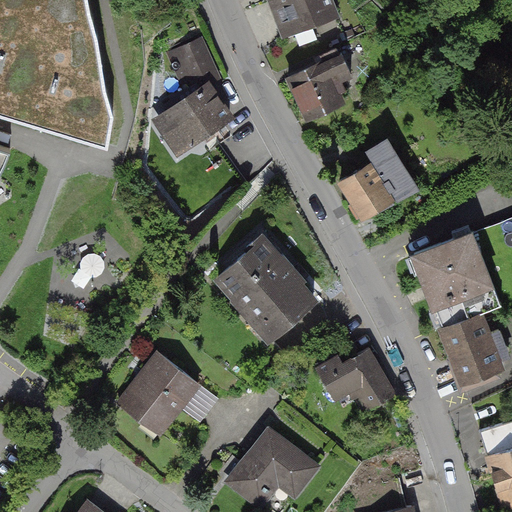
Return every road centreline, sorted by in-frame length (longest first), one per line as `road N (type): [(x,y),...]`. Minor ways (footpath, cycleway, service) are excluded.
road 1 (residential): [(461,511),(397,329),(294,151),(223,0)]
road 2 (residential): [(239,209),(83,401),(76,448)]
